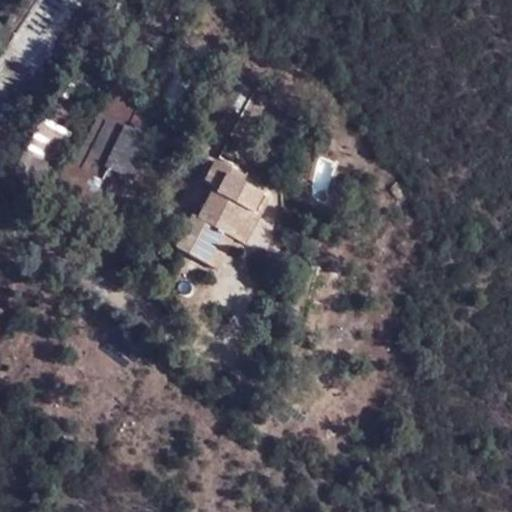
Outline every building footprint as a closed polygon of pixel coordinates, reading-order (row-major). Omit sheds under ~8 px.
[(36,0),(0,58),(0,127),(9,113),(26,88),(83,0),(36,0)] [(129,182),(150,139),(125,127),(136,104),(126,99),(130,89),(111,80),(99,106),(106,109),(79,168),(95,176),(99,168),(129,182)] [(26,88),(9,113),(24,117),(39,97),(26,88)] [(38,193),(66,135),(39,122),(11,179),(38,193)] [(217,235),(227,240),(251,191),(234,183),(238,175),(211,160),(201,180),(209,185),(193,219),(185,216),(169,250),(201,265),(217,235)] [(322,184),(307,181),(309,198),(321,201),(322,185),(322,184)] [(262,197),(251,191),(227,240),(238,245),(262,197)] [(217,235),(201,265),(211,271),(227,240),(217,235)] [(116,339),(91,362),(108,381),(134,358),(116,339)]
